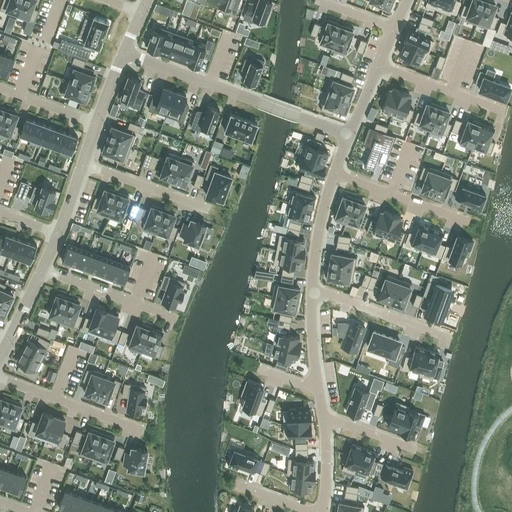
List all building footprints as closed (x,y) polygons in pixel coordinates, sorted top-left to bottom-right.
[(9,0),(3,0),(0,8),(0,9),(17,16),(18,14),(17,14),(22,0),(9,0),(10,0),(9,0)] [(22,0),(17,14),(18,14),(28,18),(27,20),(34,22),(38,10),(32,8),(35,0),(22,0)] [(199,0),(199,1),(217,8),(220,0),(199,0)] [(236,10),(239,0),(220,0),(217,8),(228,12),(230,8),(236,10)] [(258,0),(258,3),(257,6),(249,3),(243,19),(263,26),(265,20),(265,19),(267,14),(268,13),(267,13),(270,6),(271,3),(271,4),(271,3),(271,1),(269,1),(269,0),(268,0),(269,0),(267,0),(258,0)] [(368,0),(372,2),(371,3),(378,7),(379,5),(390,10),(394,0),(368,0)] [(427,0),(426,5),(437,10),(441,0),(427,0)] [(441,0),(437,10),(449,14),(450,12),(456,14),(460,2),(454,0),(441,0)] [(464,5),(459,16),(465,19),(465,20),(476,25),(484,0),(472,0),(470,7),(464,5)] [(489,0),(484,0),(476,25),(487,29),(488,27),(494,29),(498,17),(492,15),(496,5),(493,4),(494,2),(489,0)] [(161,6),(159,12),(171,16),(171,15),(173,10),(161,6)] [(501,22),(496,34),(503,36),(504,34),(511,37),(511,11),(511,12),(507,24),(501,22)] [(422,16),(420,22),(431,26),(434,20),(422,16)] [(94,17),(84,44),(99,49),(109,23),(94,17)] [(328,20),(320,44),(332,48),(341,25),(338,24),(338,23),(328,20)] [(314,22),(310,34),(316,36),(320,25),(314,22)] [(420,22),(418,28),(426,31),(429,32),(431,26),(420,22)] [(332,48),(331,50),(344,55),(353,29),(344,25),(344,26),(341,25),(332,48)] [(158,52),(166,30),(155,26),(153,32),(151,37),(150,39),(147,38),(145,45),(148,46),(147,48),(158,52)] [(409,30),(404,40),(405,41),(405,42),(426,52),(426,53),(428,53),(433,42),(423,37),(426,31),(418,28),(416,33),(409,30)] [(168,55),(176,33),(166,30),(158,52),(168,55)] [(178,59),(186,37),(176,33),(168,55),(178,59)] [(188,63),(196,41),(186,37),(178,59),(188,62),(188,63)] [(361,39),(356,51),(362,53),(367,42),(361,39)] [(62,40),(58,49),(87,59),(90,50),(62,40)] [(208,59),(214,43),(208,41),(206,44),(196,41),(188,63),(199,67),(203,57),(208,59)] [(402,44),(399,50),(401,51),(399,54),(411,59),(410,60),(416,63),(417,62),(421,63),(426,53),(426,52),(405,42),(404,44),(402,44)] [(3,55),(0,64),(0,72),(8,75),(14,59),(3,55)] [(68,55),(66,60),(72,62),(72,63),(83,67),(86,61),(74,57),(68,55)] [(439,55),(435,67),(441,69),(445,57),(439,55)] [(241,70),(246,72),(244,80),(243,80),(243,81),(244,81),(255,85),(262,65),(262,66),(263,65),(262,65),(264,60),(252,56),(251,61),(245,59),(241,70)] [(70,81),(90,89),(92,83),(94,83),(96,77),(74,69),(70,81)] [(495,72),(487,69),(485,74),(480,71),(475,83),(481,85),(479,90),(505,100),(510,87),(492,80),(495,72)] [(342,72),(340,78),(352,82),(354,76),(342,72)] [(46,73),(42,85),(48,87),(52,75),(46,73)] [(131,78),(128,77),(128,78),(127,78),(127,79),(128,79),(127,81),(126,81),(127,82),(124,88),(123,89),(124,89),(122,94),(121,94),(121,95),(122,95),(119,101),(139,108),(144,92),(137,89),(140,81),(138,80),(137,80),(134,79),(135,79),(134,78),(134,79),(131,78),(131,77),(131,78)] [(66,80),(61,92),(71,96),(70,98),(79,101),(79,99),(87,102),(89,95),(87,95),(90,89),(70,81),(66,80)] [(331,80),(327,92),(351,101),(354,93),(352,92),(353,88),(331,80)] [(166,116),(174,91),(163,87),(160,96),(155,94),(149,110),(166,116)] [(389,90),(381,110),(392,114),(393,114),(401,92),(393,89),(392,91),(389,90)] [(182,122),(188,106),(183,104),(186,96),(174,91),(166,116),(182,122)] [(327,92),(320,110),(332,114),(334,109),(346,113),(351,101),(327,92)] [(392,114),(391,117),(403,122),(403,120),(409,122),(413,110),(408,108),(411,98),(408,97),(409,95),(401,92),(393,114),(392,114)] [(417,111),(413,123),(419,125),(418,127),(429,131),(439,105),(431,103),(430,105),(427,104),(423,114),(417,111)] [(439,105),(429,131),(441,136),(441,134),(447,136),(451,124),(445,122),(449,112),(445,110),(446,108),(439,105)] [(219,110),(208,106),(205,114),(197,112),(191,127),(210,134),(219,110)] [(7,109),(0,127),(0,131),(9,135),(9,136),(15,139),(20,127),(14,125),(17,115),(14,114),(15,112),(7,109)] [(225,130),(224,131),(225,131),(250,140),(251,140),(251,139),(257,125),(257,124),(256,123),(247,120),(241,118),(231,115),(232,114),(231,114),(230,115),(225,130)] [(26,118),(20,135),(31,139),(37,122),(35,122),(35,121),(33,121),(33,120),(32,120),(26,118)] [(455,119),(451,131),(457,133),(461,121),(455,119)] [(468,121),(459,144),(469,148),(472,149),(473,147),(472,147),(481,123),(475,121),(473,120),(472,122),(468,121)] [(37,122),(31,139),(41,142),(47,126),(45,125),(43,124),(37,122)] [(130,122),(127,128),(139,132),(141,126),(130,122)] [(376,123),(374,129),(386,133),(388,127),(376,123)] [(481,123),(472,147),(473,147),(490,154),(495,142),(489,140),(493,128),(485,125),(481,124),(482,123),(481,123)] [(47,126),(41,142),(51,146),(57,129),(51,127),(48,126),(49,126),(48,126),(47,126)] [(106,135),(105,138),(131,148),(135,135),(109,126),(106,135)] [(389,151),(394,136),(386,133),(374,129),(369,127),(363,143),(372,147),(365,167),(369,168),(374,170),(378,161),(381,150),(382,149),(389,151)] [(57,129),(51,146),(61,150),(67,133),(66,133),(66,132),(65,132),(65,133),(63,132),(63,131),(63,132),(57,129)] [(324,134),(317,132),(315,138),(322,140),(324,134)] [(67,133),(61,150),(72,154),(78,137),(71,135),(71,134),(71,135),(69,134),(68,133),(68,134),(67,133)] [(104,141),(100,151),(126,160),(131,148),(105,138),(104,142),(104,141)] [(308,138),(301,156),(303,157),(304,157),(314,160),(324,164),(324,162),(326,162),(328,156),(327,155),(328,152),(318,148),(320,143),(308,138)] [(223,143),(214,140),(210,151),(219,155),(223,143)] [(169,152),(159,178),(169,181),(172,182),(181,157),(169,152)] [(146,153),(142,165),(148,167),(152,156),(146,153)] [(152,156),(148,167),(154,170),(158,158),(152,156)] [(181,157),(172,182),(175,183),(175,184),(184,187),(187,180),(189,181),(193,171),(190,170),(194,161),(181,157)] [(303,157),(299,168),(306,171),(304,175),(313,178),(315,174),(321,176),(325,166),(323,165),(324,164),(314,160),(304,157),(303,157)] [(210,164),(205,178),(212,181),(206,196),(215,199),(215,198),(222,200),(231,177),(216,172),(218,167),(210,164)] [(423,166),(419,178),(425,180),(421,190),(425,192),(424,194),(432,197),(441,171),(430,166),(429,168),(423,166)] [(441,171),(432,197),(439,199),(440,197),(444,198),(447,188),(453,191),(457,179),(452,177),(452,175),(441,171)] [(198,174),(193,186),(199,188),(203,176),(198,174)] [(301,174),(299,180),(311,184),(313,178),(304,175),(301,174)] [(299,180),(297,186),(309,190),(311,184),(299,180)] [(20,183),(16,194),(23,197),(27,186),(20,183)] [(33,188),(29,199),(36,201),(34,206),(36,207),(35,210),(44,213),(45,210),(47,211),(48,208),(51,209),(54,200),(51,199),(55,190),(41,185),(40,190),(33,188)] [(459,185),(454,198),(457,199),(472,204),(470,208),(479,212),(486,195),(460,185),(459,185)] [(95,197),(91,209),(97,211),(96,213),(108,217),(117,192),(117,191),(108,188),(108,191),(104,189),(101,199),(95,197)] [(292,190),(288,202),(312,209),(313,205),(314,202),(315,197),(292,190)] [(117,192),(108,217),(120,222),(129,196),(117,192)] [(343,197),(334,220),(346,224),(347,221),(351,209),(355,198),(347,195),(346,198),(343,197)] [(351,209),(347,221),(357,224),(357,226),(363,229),(368,217),(362,215),(365,205),(362,204),(363,201),(355,198),(351,209)] [(288,202),(285,214),(308,221),(310,216),(311,213),(311,212),(312,209),(288,202)] [(133,204),(128,216),(134,218),(138,206),(133,204)] [(152,205),(143,230),(156,235),(157,231),(156,231),(164,209),(152,205)] [(138,206),(134,218),(140,220),(144,208),(138,206)] [(164,209),(156,231),(157,231),(167,235),(167,237),(173,239),(177,227),(171,225),(175,215),(172,214),(173,212),(164,209)] [(371,220),(366,232),(373,234),(373,232),(384,236),(392,214),(384,211),(383,213),(380,212),(376,222),(371,220)] [(392,214),(384,236),(395,240),(394,242),(401,244),(405,233),(399,230),(403,220),(399,219),(400,217),(392,214)] [(183,223),(179,235),(185,237),(184,240),(198,245),(201,237),(203,237),(206,230),(204,229),(206,224),(203,223),(199,222),(196,221),(196,222),(191,220),(189,225),(183,223)] [(289,221),(288,227),(300,230),(302,224),(289,221)] [(409,233),(405,245),(411,247),(411,245),(422,249),(423,249),(431,228),(427,227),(424,226),(424,225),(424,226),(419,224),(415,235),(409,233)] [(288,227),(286,233),(299,236),(300,231),(300,230),(288,227)] [(422,249),(422,251),(440,258),(444,246),(438,243),(442,232),(438,231),(437,230),(437,231),(434,230),(434,229),(431,228),(423,249),(422,249)] [(5,237),(0,250),(0,251),(10,255),(16,238),(15,238),(15,237),(14,237),(12,237),(12,236),(5,234),(4,237),(5,237)] [(280,235),(277,249),(304,255),(304,254),(303,254),(304,250),(305,250),(305,249),(304,249),(303,248),(304,245),(304,244),(305,241),(302,240),(301,239),(301,240),(280,235)] [(349,243),(350,237),(338,235),(337,241),(349,243)] [(447,240),(442,253),(466,262),(473,242),(456,235),(453,242),(447,240)] [(16,238),(10,255),(20,258),(26,242),(20,240),(20,239),(18,239),(18,238),(17,238),(17,239),(16,238)] [(337,243),(336,247),(348,249),(349,247),(349,243),(337,241),(337,243)] [(26,242),(20,258),(31,262),(32,259),(35,249),(36,249),(37,246),(30,243),(28,242),(27,242),(26,242)] [(68,244),(62,261),(72,265),(79,248),(68,244)] [(79,248),(72,265),(83,269),(89,252),(79,248)] [(277,249),(274,263),(296,268),(295,268),(296,268),(299,268),(300,265),(300,264),(301,261),(302,261),(302,260),(303,260),(303,259),(302,259),(303,255),(304,255),(277,249)] [(89,252),(83,269),(93,273),(99,255),(89,252)] [(329,256),(327,265),(328,265),(341,268),(354,270),(356,258),(332,253),(331,257),(329,256)] [(99,255),(93,273),(103,276),(109,259),(99,255)] [(109,259),(103,276),(113,280),(119,263),(109,259)] [(119,263),(113,280),(124,284),(130,267),(119,263)] [(328,265),(325,278),(337,280),(337,282),(345,283),(345,281),(352,283),(354,270),(341,268),(328,265)] [(282,268),(281,275),(294,277),(295,270),(282,268)] [(367,287),(371,276),(365,274),(361,285),(367,287)] [(387,274),(377,300),(386,303),(389,304),(389,305),(390,305),(394,292),(399,279),(387,274)] [(164,275),(160,287),(166,289),(161,302),(166,303),(165,304),(171,306),(176,307),(178,300),(180,301),(184,292),(181,291),(184,283),(164,275)] [(281,275),(280,281),(290,282),(293,283),(294,277),(281,275)] [(377,278),(371,276),(367,287),(373,290),(377,278)] [(394,292),(390,305),(398,308),(399,305),(403,307),(412,283),(399,279),(394,292)] [(424,314),(429,316),(442,320),(454,290),(451,289),(428,281),(422,296),(423,295),(430,298),(425,310),(424,314)] [(0,302),(10,307),(13,300),(11,299),(13,295),(3,291),(6,285),(0,282),(0,302)] [(275,284),(272,296),(286,298),(299,301),(301,293),(299,293),(299,289),(292,287),(289,287),(275,284)] [(352,285),(349,294),(355,296),(358,288),(352,285)] [(57,293),(49,315),(61,320),(69,298),(57,293)] [(416,294),(412,305),(418,308),(422,296),(416,294)] [(272,296),(270,307),(295,312),(295,308),(298,309),(299,301),(286,298),(272,296)] [(61,320),(60,323),(71,328),(72,326),(78,328),(82,316),(76,314),(80,304),(77,303),(78,301),(69,297),(69,298),(61,320)] [(0,315),(3,317),(4,314),(6,315),(10,307),(0,302),(0,315)] [(86,318),(82,330),(99,336),(101,332),(100,332),(107,312),(96,308),(94,315),(93,315),(94,315),(93,317),(92,318),(93,318),(92,320),(86,318)] [(107,312),(100,332),(101,332),(111,336),(109,340),(116,342),(120,330),(114,328),(115,326),(116,324),(116,323),(119,316),(107,312)] [(280,313),(279,320),(291,322),(292,316),(280,313)] [(279,320),(277,326),(289,328),(289,329),(291,322),(279,320)] [(365,328),(350,322),(348,326),(345,324),(345,323),(338,323),(338,335),(344,337),(342,343),(357,348),(365,328)] [(137,325),(128,348),(141,353),(142,351),(150,328),(150,327),(142,324),(141,326),(137,325)] [(275,332),(272,343),(299,350),(300,346),(301,341),(299,341),(300,337),(288,335),(289,328),(277,326),(276,332),(275,332)] [(38,327),(36,333),(48,337),(50,331),(38,327)] [(150,328),(142,351),(159,358),(164,346),(158,344),(162,332),(154,329),(150,328)] [(122,331),(118,342),(124,345),(128,333),(122,331)] [(383,334),(374,331),(368,347),(390,355),(387,363),(398,367),(405,348),(398,345),(400,340),(390,337),(389,336),(385,335),(384,334),(383,334)] [(28,339),(22,351),(41,360),(50,342),(39,336),(35,343),(28,339)] [(272,343),(270,355),(278,357),(277,360),(275,366),(287,370),(289,364),(288,364),(290,360),(294,361),(295,358),(297,358),(299,350),(272,343)] [(406,357),(403,369),(409,371),(409,369),(417,371),(421,372),(427,350),(423,349),(422,349),(420,349),(420,348),(415,347),(412,358),(406,357)] [(421,372),(420,376),(432,379),(433,377),(439,379),(442,366),(436,365),(439,354),(434,352),(431,351),(427,350),(421,372)] [(22,351),(16,362),(20,364),(16,371),(35,380),(39,372),(35,370),(41,360),(22,351)] [(87,369),(82,381),(88,383),(85,393),(88,394),(87,397),(95,399),(103,377),(104,377),(105,374),(93,369),(93,371),(87,369)] [(53,382),(57,373),(51,371),(48,380),(53,382)] [(95,399),(103,402),(103,400),(107,401),(111,391),(117,393),(121,382),(114,379),(114,381),(104,377),(103,377),(95,399)] [(247,382),(242,395),(246,397),(242,408),(260,414),(265,402),(259,400),(263,388),(247,382)] [(124,384),(122,396),(129,397),(126,410),(141,413),(142,406),(144,406),(146,396),(144,396),(146,387),(124,384)] [(368,392),(355,387),(346,411),(360,416),(364,408),(365,404),(372,406),(376,393),(369,390),(368,392)] [(0,398),(0,425),(2,426),(11,400),(4,397),(3,399),(0,398)] [(275,400),(270,398),(265,410),(271,412),(275,400)] [(11,400),(2,426),(13,430),(14,428),(19,430),(24,418),(18,416),(22,406),(18,405),(19,403),(11,400)] [(303,402),(289,403),(289,423),(309,422),(309,408),(303,409),(303,402)] [(396,402),(388,426),(391,427),(390,428),(397,431),(397,429),(400,430),(403,421),(406,412),(407,412),(408,408),(409,406),(396,402)] [(377,403),(373,415),(379,417),(383,405),(377,403)] [(403,421),(400,430),(401,430),(400,432),(403,433),(411,436),(415,424),(421,426),(421,425),(427,427),(430,418),(425,415),(408,408),(407,412),(406,412),(403,421)] [(32,422),(28,434),(45,440),(54,416),(53,416),(54,416),(43,412),(40,419),(39,421),(39,422),(38,424),(32,422)] [(54,416),(45,440),(62,446),(67,434),(61,432),(62,430),(62,428),(63,428),(63,427),(65,420),(54,416)] [(309,422),(289,423),(290,443),(304,442),(304,436),(310,436),(309,422)] [(90,429),(80,454),(93,459),(102,433),(99,432),(90,429)] [(76,430),(72,442),(78,444),(82,433),(76,430)] [(102,433),(93,459),(105,464),(115,438),(105,434),(105,435),(102,433)] [(344,463),(342,469),(354,473),(363,448),(360,447),(359,447),(356,446),(357,446),(356,446),(351,444),(347,457),(345,456),(343,463),(344,463)] [(114,458),(120,460),(124,448),(118,446),(114,458)] [(125,452),(122,465),(129,466),(128,469),(143,472),(145,463),(147,463),(148,455),(146,455),(147,450),(144,449),(140,449),(140,448),(140,449),(137,448),(137,449),(132,448),(131,453),(125,452)] [(355,473),(352,479),(364,483),(366,477),(375,453),(370,451),(367,450),(367,449),(367,450),(363,448),(354,473),(355,473)] [(234,449),(228,466),(237,469),(238,465),(256,472),(260,459),(234,449)] [(289,460),(287,474),(291,475),(291,474),(314,477),(314,476),(314,472),(315,472),(315,471),(315,470),(313,470),(314,467),(314,466),(314,462),(311,462),(311,461),(310,462),(289,460)] [(264,461),(260,473),(266,475),(270,463),(264,461)] [(377,461),(373,473),(379,475),(383,463),(377,461)] [(392,461),(385,480),(404,487),(411,468),(392,461)] [(6,469),(0,484),(0,485),(10,489),(16,472),(6,469)] [(16,472),(10,489),(20,493),(26,476),(16,472)] [(291,475),(290,488),(296,489),(296,491),(304,492),(304,490),(307,490),(308,491),(308,490),(311,490),(311,487),(312,487),(312,486),(312,483),(313,483),(313,482),(314,482),(314,481),(313,481),(314,477),(291,474),(291,475)] [(345,491),(357,493),(358,487),(346,485),(345,491)] [(375,486),(371,497),(379,500),(383,489),(375,486)] [(65,490),(59,507),(65,510),(66,510),(69,511),(76,494),(65,490)] [(345,491),(344,497),(356,499),(357,493),(345,491)] [(76,494),(69,511),(72,511),(80,511),(86,498),(76,494)] [(86,498),(80,511),(92,511),(96,502),(86,498)] [(96,502),(92,511),(103,511),(106,505),(96,502)] [(336,506),(335,511),(363,511),(364,507),(339,502),(338,507),(336,506)]
